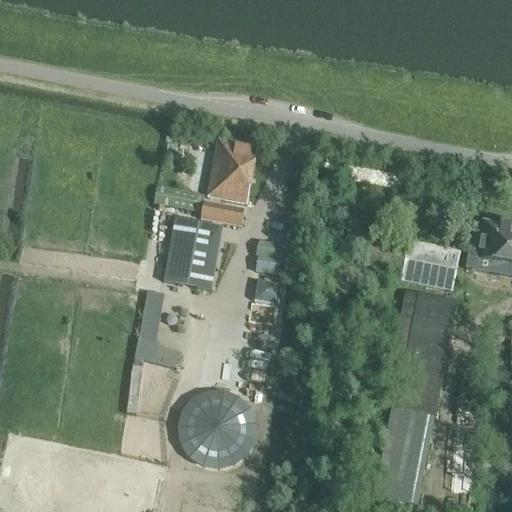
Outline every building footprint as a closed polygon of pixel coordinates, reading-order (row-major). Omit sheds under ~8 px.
[(247,208),(257,150),(218,142),(207,200),(247,208)] [(344,165),(341,179),(400,191),(403,177),(344,165)] [(155,207),(170,209),(194,214),(198,197),(173,193),(157,190),(155,207)] [(200,223),(220,227),(241,230),(243,220),(244,213),(203,205),(200,223)] [(175,221),(164,283),(212,292),(223,230),(175,221)] [(470,234),(464,270),(511,278),(511,271),(511,227),(481,223),(479,236),(470,234)] [(279,261),(281,247),(261,244),(259,258),(279,261)] [(369,244),(364,268),(402,276),(400,284),(420,288),(451,295),(459,254),(409,244),(407,252),(369,244)] [(152,344),(158,297),(149,296),(142,343),(152,344)] [(456,305),(419,298),(417,297),(413,318),(393,425),(399,427),(388,486),(421,492),(432,433),(453,324),(456,305)] [(273,328),(275,311),(276,308),(252,304),(249,324),(273,328)] [(511,325),(510,366),(503,366),(499,487),(511,486),(511,325)] [(139,394),(146,347),(136,346),(130,394),(139,394)] [(247,380),(244,394),(258,396),(265,349),(256,348),(251,380),(247,380)] [(456,424),(479,425),(480,395),(458,394),(456,424)] [(454,426),(451,487),(476,488),(479,427),(454,426)]
